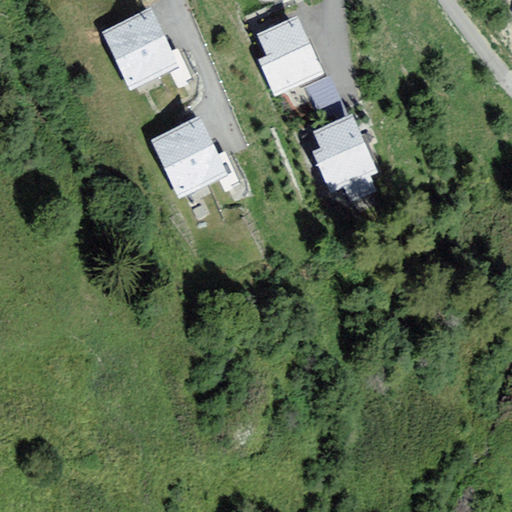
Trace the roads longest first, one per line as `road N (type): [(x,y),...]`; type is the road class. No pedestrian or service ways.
road 1 (residential): [(182,0),(237,141)]
road 2 (track): [(511,111),(491,96),(442,0)]
